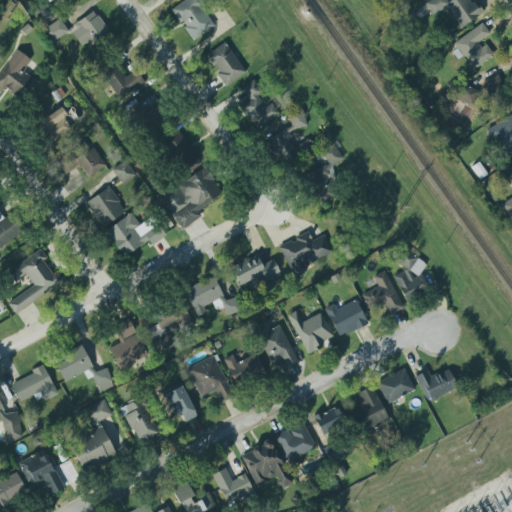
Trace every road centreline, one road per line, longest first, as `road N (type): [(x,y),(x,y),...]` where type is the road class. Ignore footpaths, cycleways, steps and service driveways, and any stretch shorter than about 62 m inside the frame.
road 1 (residential): [(127,0),(263,199),(249,217),(0,353)]
road 2 (residential): [(77,511),(411,331),(435,329)]
road 3 (residential): [(111,294),(0,140)]
